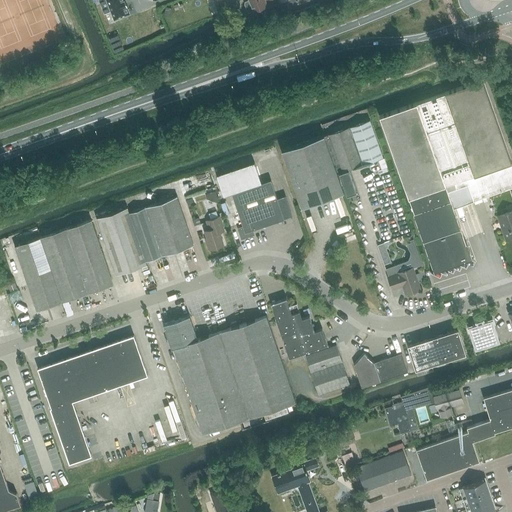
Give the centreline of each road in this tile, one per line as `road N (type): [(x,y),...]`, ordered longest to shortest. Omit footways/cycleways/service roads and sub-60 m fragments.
road 1 (unclassified): [(0,351),(260,263),(284,267),(384,325),(511,288)]
road 2 (primary): [(185,90),(481,19)]
road 3 (primary): [(412,0),(185,90)]
road 4 (primary): [(0,155),(185,90)]
road 5 (residential): [(511,458),(362,511)]
